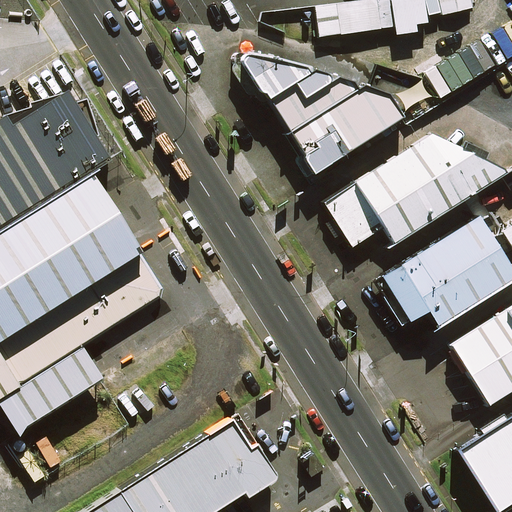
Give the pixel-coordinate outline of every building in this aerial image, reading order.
[(467,10),(465,0),(371,0),(312,7),(315,37),(390,28),(391,36),(424,32),(422,16),(467,10)] [(306,166),(396,111),(378,82),(255,45),(237,56),(306,166)] [(401,85),(391,91),(406,115),(416,109),(401,85)] [(0,213),(84,164),(40,90),(0,113),(0,213)] [(505,162),(431,124),(323,191),(350,232),(381,213),(392,230),(505,162)] [(0,327),(131,250),(84,172),(0,221),(0,327)] [(511,267),(511,262),(476,205),(376,266),(405,312),(421,303),(430,318),(511,267)] [(0,380),(154,289),(131,250),(0,327),(0,380)] [(511,375),(511,296),(450,335),(485,392),(511,375)] [(97,369),(79,340),(4,386),(22,416),(97,369)] [(232,405),(59,511),(198,511),(271,467),(232,405)] [(494,503),(511,491),(511,408),(456,443),(494,503)]
